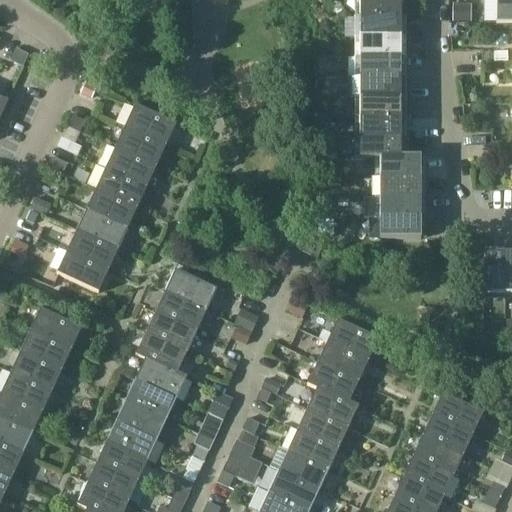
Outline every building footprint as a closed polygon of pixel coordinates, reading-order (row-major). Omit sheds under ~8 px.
[(400,0),(359,0),(360,18),(401,18),(400,0)] [(511,24),(511,0),(497,0),(497,24),(511,24)] [(453,5),(452,23),(471,23),(471,6),(453,5)] [(401,18),(360,18),(360,38),(401,38),(401,18)] [(317,21),(317,31),(326,31),(326,21),(317,21)] [(401,38),(360,38),(360,59),(401,59),(401,38)] [(16,51),(10,63),(23,69),(28,57),(16,51)] [(483,54),(483,64),(493,64),(494,55),(483,54)] [(314,59),(314,77),(327,77),(327,59),(314,59)] [(401,59),(360,59),(360,79),(401,79),(401,59)] [(325,78),(314,78),(314,93),(325,93),(325,78)] [(401,79),(360,79),(360,99),(401,99),(401,79)] [(95,90),(85,85),(79,96),(90,101),(95,90)] [(401,99),(360,99),(360,119),(401,119),(401,99)] [(174,126),(135,108),(125,129),(164,147),(174,126)] [(73,116),(67,128),(79,133),(85,122),(73,116)] [(401,119),(360,119),(360,140),(401,139),(401,119)] [(74,145),(79,133),(67,128),(62,140),(74,145)] [(155,168),(164,147),(125,129),(116,150),(155,168)] [(401,139),(360,140),(360,160),(380,160),(380,159),(401,159),(401,139)] [(145,189),(155,168),(116,150),(106,171),(145,189)] [(53,159),(49,169),(63,175),(68,166),(53,159)] [(401,159),(380,159),(380,160),(380,180),(420,180),(420,159),(401,159)] [(336,160),(323,160),(323,179),(336,179),(336,160)] [(135,210),(145,189),(106,171),(96,192),(135,210)] [(165,174),(163,181),(169,183),(172,177),(165,174)] [(420,180),(380,180),(380,200),(420,200),(420,180)] [(125,231),(135,210),(96,192),(87,213),(125,231)] [(35,199),(30,210),(46,218),(51,207),(35,199)] [(380,200),(364,200),(364,220),(380,220),(380,221),(420,221),(420,200),(380,200)] [(116,252),(125,231),(87,213),(77,234),(116,252)] [(333,220),(318,221),(318,239),(334,239),(333,220)] [(380,221),(370,221),(370,241),(380,241),(420,241),(420,221),(380,221)] [(106,273),(116,252),(77,234),(67,255),(106,273)] [(309,239),(302,253),(317,260),(324,246),(309,239)] [(16,241),(10,253),(22,259),(29,247),(16,241)] [(96,294),(106,273),(67,255),(57,276),(96,294)] [(503,296),(503,255),(483,255),(483,260),(483,296),(503,296)] [(511,295),(511,255),(503,255),(503,296),(511,295)] [(205,314),(215,292),(176,274),(166,295),(205,314)] [(205,314),(166,295),(156,316),(195,334),(205,314)] [(241,311),(234,326),(237,327),(251,334),(259,320),(241,311)] [(80,330),(41,313),(31,334),(70,351),(80,330)] [(195,334),(156,316),(146,337),(186,355),(195,334)] [(377,342),(338,324),(328,344),(367,363),(377,342)] [(237,327),(231,340),(245,347),(251,334),(237,327)] [(60,372),(70,351),(31,334),(22,354),(60,372)] [(186,355),(146,337),(136,359),(146,363),(146,362),(176,376),(176,375),(186,355)] [(367,363),(328,344),(319,365),(357,383),(367,363)] [(51,393),(60,372),(22,354),(12,375),(51,393)] [(229,361),(225,371),(233,375),(237,365),(229,361)] [(146,362),(146,363),(137,383),(175,401),(185,379),(176,375),(176,376),(146,362)] [(357,383),(319,365),(308,388),(317,392),(318,392),(347,405),(357,383)] [(41,414),(51,393),(12,375),(2,396),(41,414)] [(265,379),(261,389),(262,390),(271,394),(276,397),(281,386),(265,379)] [(175,401),(137,383),(127,404),(165,422),(175,401)] [(262,390),(257,400),(266,405),(271,394),(262,390)] [(318,392),(317,392),(308,412),(347,430),(357,410),(347,405),(318,392)] [(0,420),(31,435),(41,414),(2,396),(0,401),(0,420)] [(443,398),(433,419),(472,437),(482,416),(443,398)] [(165,422),(127,404),(117,425),(155,442),(165,422)] [(212,405),(207,416),(222,423),(227,412),(212,405)] [(347,430),(308,412),(298,433),(338,451),(347,430)] [(217,433),(222,423),(207,416),(202,426),(217,433)] [(472,437),(433,419),(423,439),(462,457),(472,437)] [(0,446),(22,456),(31,435),(0,420),(0,446)] [(254,437),(259,426),(260,425),(248,420),(242,431),(242,432),(254,437)] [(155,442),(117,425),(108,445),(146,463),(155,442)] [(242,432),(238,442),(254,450),(259,439),(254,437),(242,432)] [(338,451),(298,433),(289,453),(328,472),(338,451)] [(462,457),(423,439),(414,460),(453,478),(462,457)] [(146,463),(108,445),(98,466),(136,484),(146,463)] [(0,471),(12,477),(22,456),(0,446),(0,471)] [(195,446),(189,458),(201,463),(206,452),(195,446)] [(328,472),(289,453),(279,474),(318,492),(328,472)] [(511,454),(508,453),(503,465),(511,469),(511,454)] [(195,475),(201,463),(189,458),(184,470),(195,475)] [(453,478),(414,460),(404,481),(443,499),(453,478)] [(227,463),(222,472),(235,478),(238,479),(242,470),(227,463)] [(136,484),(98,466),(88,487),(126,505),(136,484)] [(0,497),(2,498),(12,477),(0,471),(0,497)] [(222,472),(216,485),(229,490),(235,478),(222,472)] [(308,511),(318,492),(279,474),(269,495),(305,511),(308,511)] [(436,511),(443,499),(404,481),(394,502),(416,511),(436,511)] [(497,499),(502,487),(491,482),(485,493),(497,499)] [(123,511),(126,505),(88,487),(78,508),(86,511),(87,511),(88,511),(123,511)] [(181,505),(186,494),(187,494),(175,488),(170,500),(181,505)] [(492,510),(497,499),(485,493),(480,505),(492,510)] [(305,511),(269,495),(261,511),(305,511)] [(166,511),(178,511),(181,505),(170,500),(165,511),(166,511)] [(416,511),(394,502),(389,511),(416,511)]
